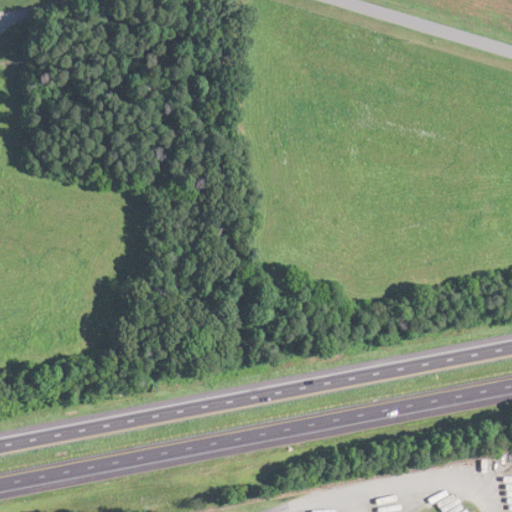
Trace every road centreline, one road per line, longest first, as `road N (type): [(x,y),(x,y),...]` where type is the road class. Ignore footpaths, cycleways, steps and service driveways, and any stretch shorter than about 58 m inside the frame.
road 1 (motorway): [(511,346),(0,445)]
road 2 (motorway): [(0,483),(511,385)]
road 3 (residential): [(511,50),(348,0)]
